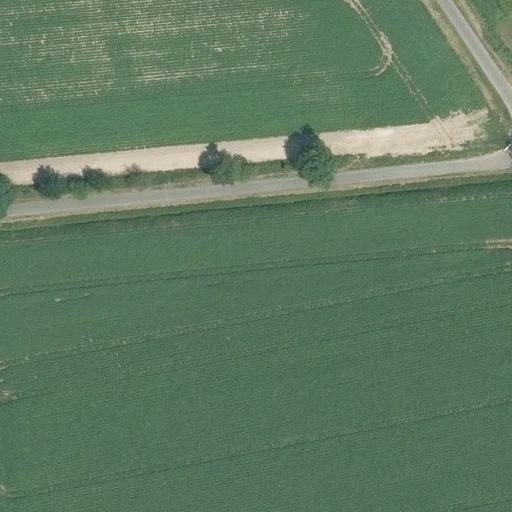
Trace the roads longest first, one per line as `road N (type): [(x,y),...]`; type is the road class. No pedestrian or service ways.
road 1 (residential): [(511,156),(0,207)]
road 2 (unclassified): [(511,108),(440,0)]
